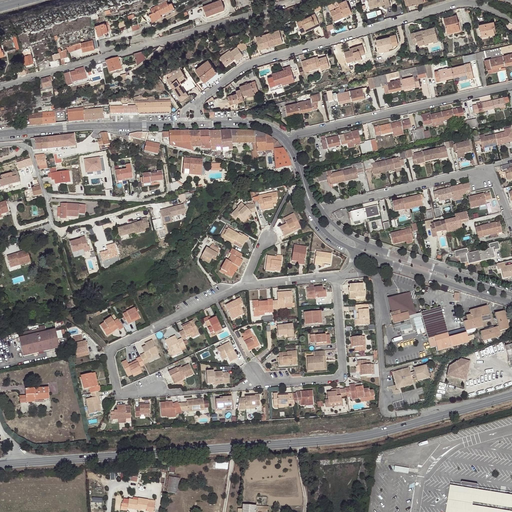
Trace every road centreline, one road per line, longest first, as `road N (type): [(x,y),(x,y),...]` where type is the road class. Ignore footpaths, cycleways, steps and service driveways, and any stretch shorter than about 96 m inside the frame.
road 1 (residential): [(198,100),(248,65),(457,3),(511,20)]
road 2 (residential): [(248,285),(110,351),(123,396),(181,393)]
road 3 (residential): [(511,84),(282,136)]
road 4 (residential): [(320,209),(482,170),(492,176),(511,227)]
road 5 (secondary): [(232,446),(0,464)]
road 6 (secondary): [(458,410),(362,435),(232,446)]
road 7 (residential): [(458,410),(386,413),(384,313),(373,275)]
road 8 (tertiary): [(0,132),(184,124)]
road 9 (residential): [(257,386),(339,374),(336,276)]
road 10 (unclassified): [(150,44),(0,86)]
road 11 (residential): [(164,164),(169,192),(144,200),(44,195)]
road 12 (unclassified): [(295,0),(150,44)]
road 13 (tertiary): [(381,260),(511,301)]
road 14 (tertiary): [(511,294),(384,252)]
